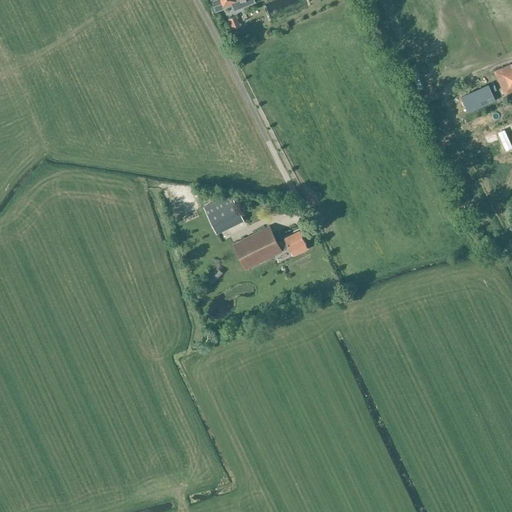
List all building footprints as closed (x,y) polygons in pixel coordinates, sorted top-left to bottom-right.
[(255,2),(254,0),(211,0),(217,13),(231,7),(233,12),(255,2)] [(233,30),(240,27),(236,17),(229,20),(233,30)] [(505,95),(511,92),(511,64),(495,72),(495,73),(490,76),(493,83),(491,83),(495,91),(502,88),(505,95)] [(461,97),(467,112),(495,99),(488,84),(461,97)] [(245,220),(232,193),(218,200),(216,196),(202,203),(217,234),(245,220)] [(278,243),(270,226),(232,244),(245,271),(283,252),(282,250),(289,247),(293,256),(308,249),(306,244),(307,243),(299,230),(284,238),(284,240),(278,243)]
